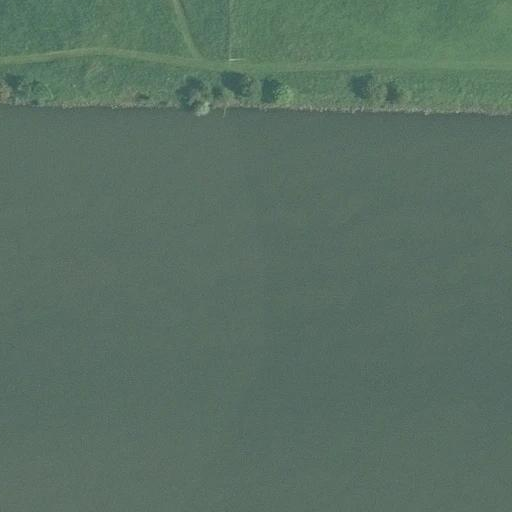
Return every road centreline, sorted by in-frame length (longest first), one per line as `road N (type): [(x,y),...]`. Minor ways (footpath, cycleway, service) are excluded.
road 1 (track): [(175,0),(195,58),(207,67),(511,65)]
road 2 (track): [(0,58),(195,58)]
